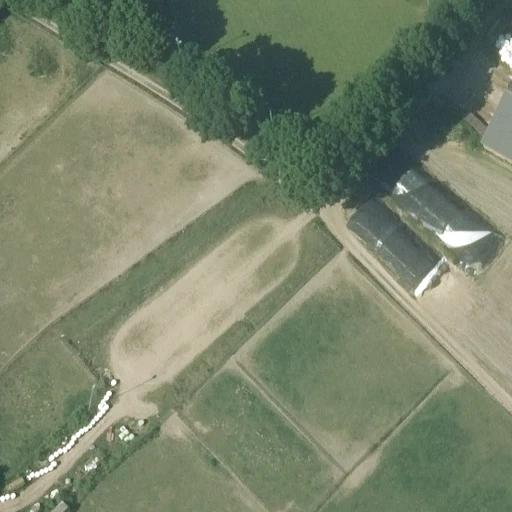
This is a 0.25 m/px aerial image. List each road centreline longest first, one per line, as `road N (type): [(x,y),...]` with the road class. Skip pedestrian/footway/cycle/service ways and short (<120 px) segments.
road 1 (track): [(15,0),(177,102),(322,210)]
road 2 (track): [(511,405),(322,210)]
road 3 (track): [(322,210),(481,0)]
